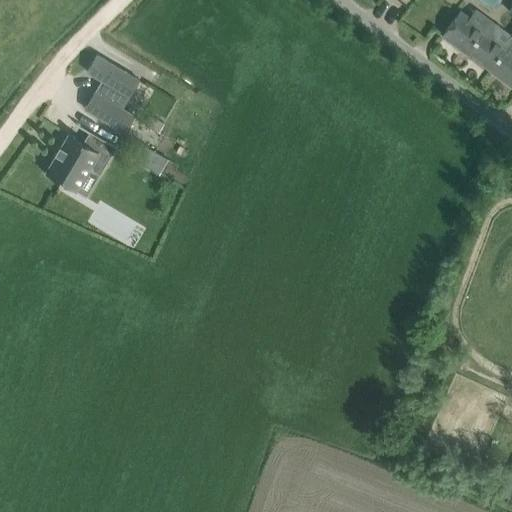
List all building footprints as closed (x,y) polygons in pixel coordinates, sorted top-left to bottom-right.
[(511,6),(510,11),(511,11),(511,33),(511,34),(476,9),(469,18),(460,11),(454,18),(442,34),(492,71),(509,47),(511,43),(511,6)] [(511,43),(509,47),(492,71),(511,85),(511,43)] [(97,55),(87,71),(102,80),(95,92),(113,102),(120,90),(129,95),(139,79),(114,65),(97,55)] [(94,91),(85,108),(125,132),(135,115),(113,102),(95,92),(94,91)] [(168,103),(159,97),(149,113),(159,119),(168,103)] [(46,173),(75,190),(89,167),(100,174),(116,146),(104,139),(89,131),(83,142),(69,134),(46,173)] [(151,169),(160,153),(144,143),(135,159),(151,169)]
